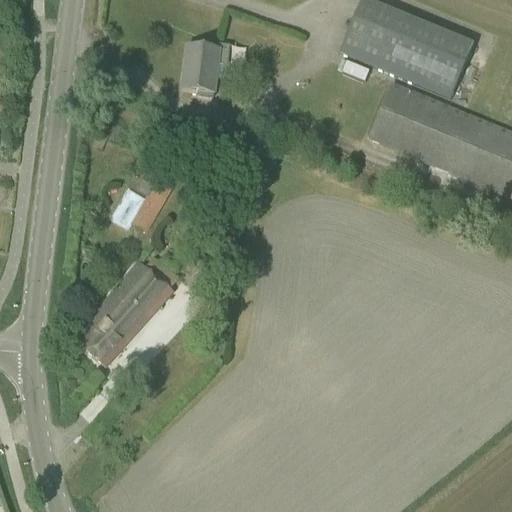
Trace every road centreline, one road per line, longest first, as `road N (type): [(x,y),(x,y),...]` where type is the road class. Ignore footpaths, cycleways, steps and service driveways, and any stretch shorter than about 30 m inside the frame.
road 1 (tertiary): [(27,355),(68,0)]
road 2 (tertiary): [(56,511),(31,430),(27,355)]
